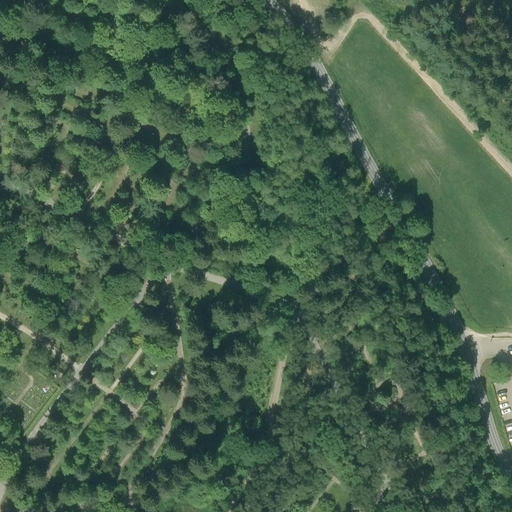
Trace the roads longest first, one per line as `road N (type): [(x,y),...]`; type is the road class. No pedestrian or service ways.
road 1 (tertiary): [(267,0),(320,74),(450,313),(511,483)]
road 2 (unknown): [(492,511),(461,388),(435,335)]
